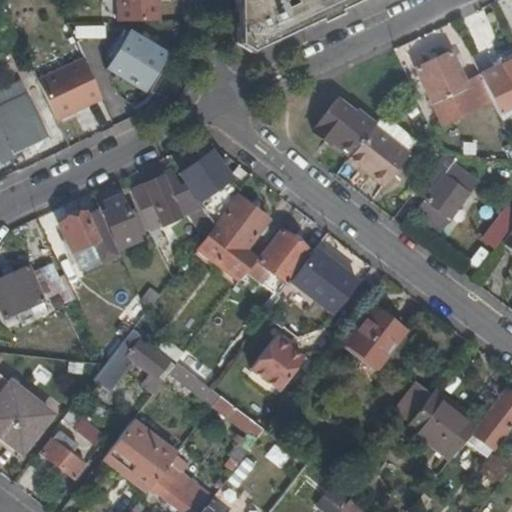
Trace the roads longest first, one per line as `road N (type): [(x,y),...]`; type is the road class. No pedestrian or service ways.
road 1 (residential): [(511,338),(212,105)]
road 2 (residential): [(212,105),(437,0)]
road 3 (residential): [(212,105),(0,205)]
